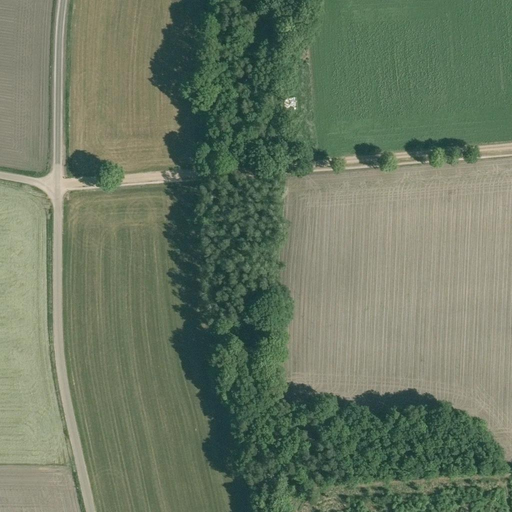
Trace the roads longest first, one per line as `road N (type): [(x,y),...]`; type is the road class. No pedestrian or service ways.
road 1 (track): [(511,146),(57,183)]
road 2 (unclassified): [(91,511),(60,365),(57,183)]
road 3 (unclassified): [(57,183),(62,0)]
